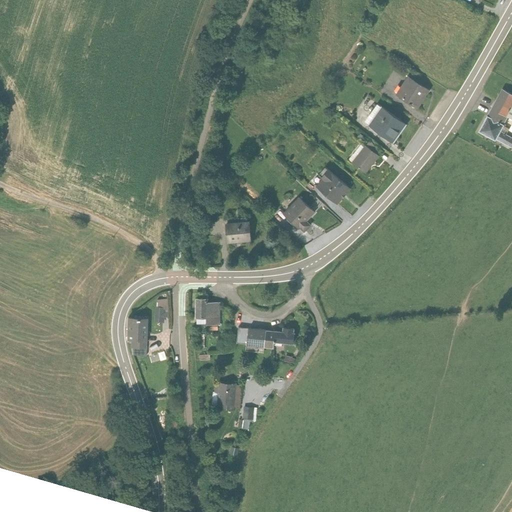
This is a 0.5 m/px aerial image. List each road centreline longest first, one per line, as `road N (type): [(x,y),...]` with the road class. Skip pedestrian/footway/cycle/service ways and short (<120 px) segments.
road 1 (secondary): [(301,269),(340,244),(426,152),(511,12)]
road 2 (secondary): [(158,511),(153,455),(118,343),(120,311),(152,281),(223,278)]
road 3 (track): [(233,511),(244,452),(278,398)]
road 4 (unclassified): [(304,292),(319,334),(278,398)]
